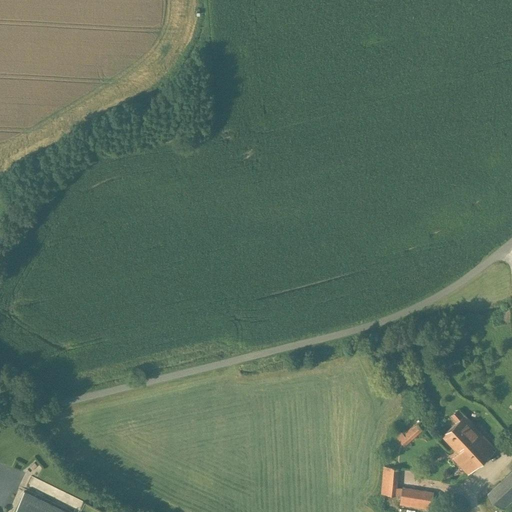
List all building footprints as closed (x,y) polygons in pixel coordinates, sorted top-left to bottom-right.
[(494,452),(463,418),(441,437),(458,456),(453,460),(467,477),(494,452)] [(418,424),(404,437),(409,443),(423,430),(418,424)] [(398,470),(386,469),(383,496),(395,497),(398,470)] [(511,474),(489,496),(502,510),(511,500),(511,474)] [(433,495),(401,490),(399,506),(430,511),(433,495)] [(65,511),(24,492),(13,511),(65,511)]
